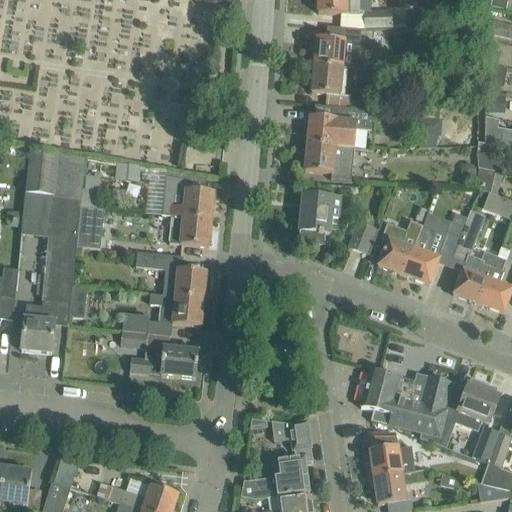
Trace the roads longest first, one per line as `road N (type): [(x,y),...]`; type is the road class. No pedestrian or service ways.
road 1 (residential): [(238,264),(259,0)]
road 2 (residential): [(336,511),(298,280)]
road 3 (residential): [(511,368),(472,354),(450,335),(298,280)]
road 4 (residential): [(0,400),(107,412),(147,433),(219,443)]
road 5 (residential): [(219,443),(238,264)]
